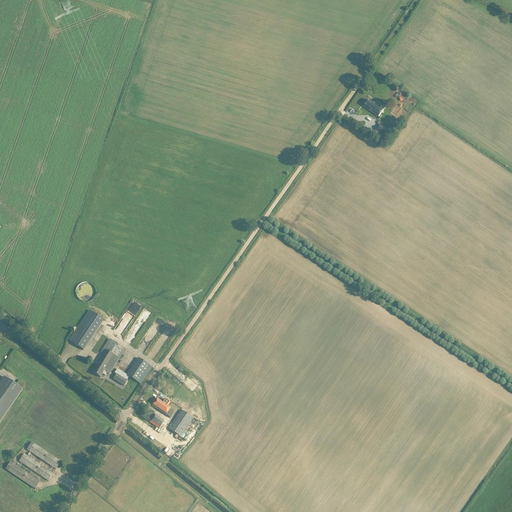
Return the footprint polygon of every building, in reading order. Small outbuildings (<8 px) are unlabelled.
[(363,106),(367,109),(379,117),(386,107),(379,102),(375,99),(373,103),(367,100),(363,106)] [(392,114),(397,116),(403,102),(398,100),(392,114)] [(405,112),(401,119),(405,121),(409,115),(414,108),(410,105),(405,112)] [(381,125),(376,131),(387,139),(392,132),(381,125)] [(0,185),(0,224),(26,244),(69,186),(24,153),(0,185)] [(80,300),(93,297),(90,282),(80,284),(81,287),(77,288),(78,291),(80,300)] [(83,350),(86,346),(104,320),(89,310),(72,336),(69,340),(83,350)] [(109,375),(112,370),(125,349),(109,339),(101,352),(104,354),(92,372),(100,377),(103,374),(105,376),(107,373),(109,375)] [(159,350),(164,343),(158,339),(154,347),(159,350)] [(140,384),(151,368),(152,368),(138,358),(127,375),(140,384)] [(120,376),(117,381),(124,386),(128,381),(121,377),(122,376),(120,374),(119,376),(120,376)] [(0,383),(0,422),(23,389),(4,377),(0,383)] [(157,399),(153,406),(157,409),(170,418),(172,415),(168,413),(171,408),(168,406),(170,403),(169,402),(165,399),(163,402),(157,399)] [(172,424),(168,429),(181,438),(193,418),(181,410),(179,413),(172,424)] [(164,421),(158,417),(154,414),(149,422),(159,429),(163,423),(164,421)] [(27,450),(29,451),(56,469),(61,462),(34,444),(32,443),(27,450)] [(19,461),(21,463),(48,481),(53,473),(26,456),(24,454),(19,461)] [(9,464),(6,469),(8,471),(31,486),(32,487),(35,489),(40,482),(36,479),(19,468),(20,465),(18,464),(17,466),(15,465),(16,462),(15,461),(13,464),(11,462),(9,464)]
